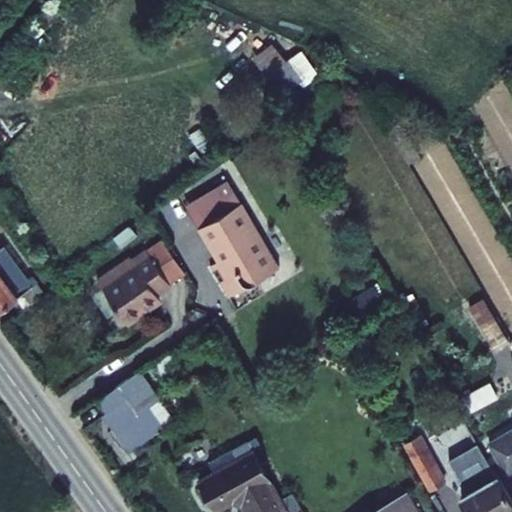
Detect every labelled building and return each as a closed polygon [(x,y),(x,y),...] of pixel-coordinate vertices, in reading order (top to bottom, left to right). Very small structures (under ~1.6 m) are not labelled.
[(511,94),(507,84),(474,100),(511,173),(511,94)] [(202,231),(213,255),(224,276),(224,277),(225,277),(225,278),(226,278),(227,279),(228,279),(229,279),(230,279),(231,278),(235,287),(222,294),(238,325),(283,304),(268,272),(271,270),(254,235),(256,234),(244,210),(226,219),(202,231)] [(150,279),(163,270),(177,259),(154,226),(139,237),(125,247),(122,243),(90,267),(96,275),(123,310),(142,297),(139,293),(153,283),(150,279)] [(0,295),(10,289),(14,295),(37,279),(34,273),(3,228),(0,230),(0,295)] [(359,315),(381,302),(372,286),(349,298),(359,315)] [(490,351),(507,342),(482,297),(466,306),(490,351)] [(115,443),(158,412),(134,377),(165,355),(155,338),(87,387),(96,402),(90,406),(115,443)] [(511,390),(497,365),(456,389),(474,420),(511,399),(511,390)] [(497,464),(511,456),(511,417),(481,436),(497,464)] [(403,424),(392,430),(420,479),(430,473),(422,459),(403,424)] [(225,491),(236,511),(273,511),(236,445),(185,474),(202,505),(225,491)] [(463,511),(489,511),(504,503),(478,455),(443,474),(463,511)] [(408,511),(387,471),(325,507),(327,511),(408,511)]
